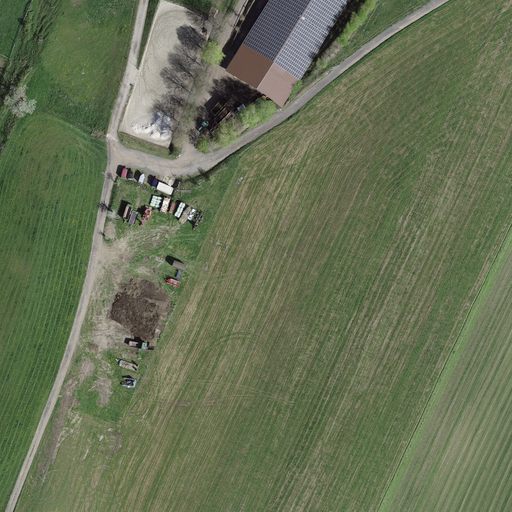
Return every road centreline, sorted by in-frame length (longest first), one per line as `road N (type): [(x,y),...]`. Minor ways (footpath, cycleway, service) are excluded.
road 1 (track): [(158,0),(78,336),(16,511)]
road 2 (track): [(212,155),(442,0)]
road 3 (track): [(250,0),(197,139),(212,155)]
